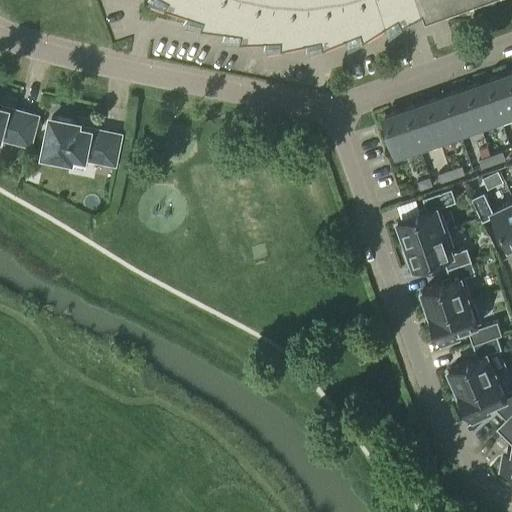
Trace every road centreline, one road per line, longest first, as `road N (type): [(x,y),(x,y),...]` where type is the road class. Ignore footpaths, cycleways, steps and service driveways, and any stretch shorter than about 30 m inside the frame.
road 1 (residential): [(328,109),(432,404),(481,483),(511,498)]
road 2 (residential): [(328,109),(133,71),(0,34)]
road 3 (residential): [(511,45),(328,109)]
